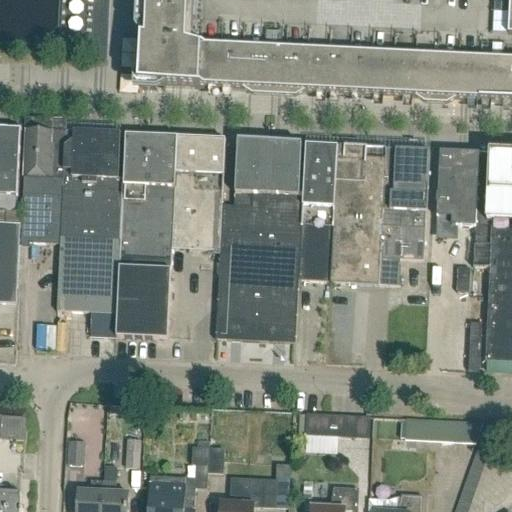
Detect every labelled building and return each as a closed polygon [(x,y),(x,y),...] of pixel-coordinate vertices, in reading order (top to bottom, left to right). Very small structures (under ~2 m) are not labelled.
[(511,0),(143,0),(144,2),(142,43),(140,88),(207,91),(207,92),(243,94),(307,97),(415,102),(458,104),(486,105),(511,106),(511,0)] [(0,305),(18,306),(22,206),(18,206),(21,132),(0,131),(0,305)] [(57,247),(57,240),(61,240),(64,179),(66,134),(27,132),(21,246),(57,247)] [(74,134),(72,179),(64,179),(61,240),(57,314),(117,317),(121,243),(124,182),(118,182),(121,137),(74,134)] [(126,140),(124,182),(121,243),(117,317),(116,340),(168,343),(172,264),(172,252),(178,140),(166,140),(126,138),(126,140)] [(193,157),(194,141),(178,140),(172,252),(185,252),(186,231),(194,231),(198,157),(193,157)] [(221,254),(223,208),(226,143),(194,141),(193,157),(198,157),(194,231),(186,231),(185,252),(220,254),(221,254)] [(299,285),(306,147),(238,144),(235,208),(223,208),(221,254),(220,254),(216,343),(296,347),(299,285)] [(331,287),(338,149),(306,147),(299,285),(331,287)] [(379,289),(387,152),(338,149),(331,287),(379,289)] [(387,152),(379,289),(400,290),(401,263),(424,264),(426,215),(427,215),(430,154),(387,152)] [(437,229),(434,277),(459,278),(461,230),(475,231),(476,231),(479,158),(480,156),(440,154),(438,192),(437,229)] [(475,231),(473,270),(490,271),(487,337),(485,365),(511,366),(511,157),(496,157),(496,159),(486,158),(479,158),(476,231),(475,231)] [(0,442),(24,443),(25,420),(0,418),(0,442)] [(308,418),(307,438),(356,440),(357,420),(308,418)] [(475,448),(483,426),(372,420),(371,442),(475,448)] [(140,472),(142,442),(128,442),(126,471),(140,472)] [(84,469),(85,447),(70,446),(68,468),(84,469)] [(209,476),(211,451),(193,450),(192,468),(196,468),(196,481),(150,479),(149,511),(194,511),(196,492),(207,492),(208,476),(209,476)] [(211,451),(209,476),(223,476),(224,451),(211,451)] [(221,507),(220,511),(253,511),(254,509),(276,510),(277,484),(274,484),(240,482),(231,482),(229,507),(221,507)] [(102,511),(104,484),(92,484),(92,494),(78,493),(77,511),(102,511)] [(104,484),(102,511),(128,511),(129,496),(116,495),(116,485),(104,484)] [(357,511),(359,492),(333,491),(331,509),(312,508),(311,511),(357,511)] [(21,511),(22,497),(0,495),(0,511),(21,511)] [(422,511),(423,500),(401,498),(401,500),(393,502),(369,501),(368,511),(422,511)]
